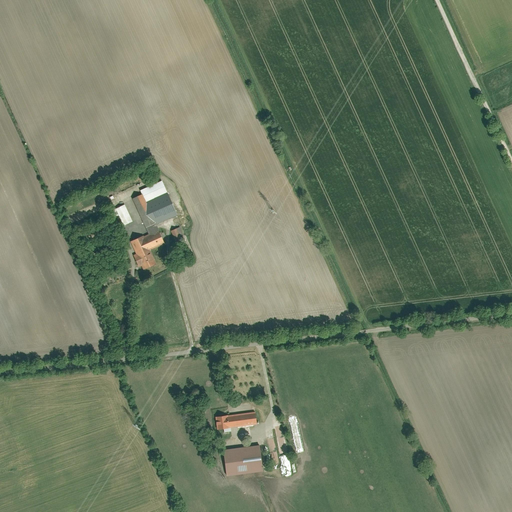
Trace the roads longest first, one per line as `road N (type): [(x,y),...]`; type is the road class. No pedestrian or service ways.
road 1 (unclassified): [(511,314),(0,373)]
road 2 (track): [(437,0),(511,163)]
